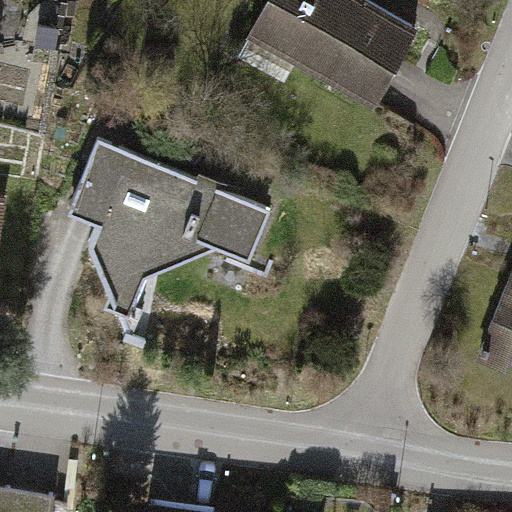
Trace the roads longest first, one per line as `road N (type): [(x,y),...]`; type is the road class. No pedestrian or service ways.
road 1 (residential): [(511,56),(376,442)]
road 2 (residential): [(0,389),(376,442)]
road 3 (residential): [(376,442),(511,460)]
